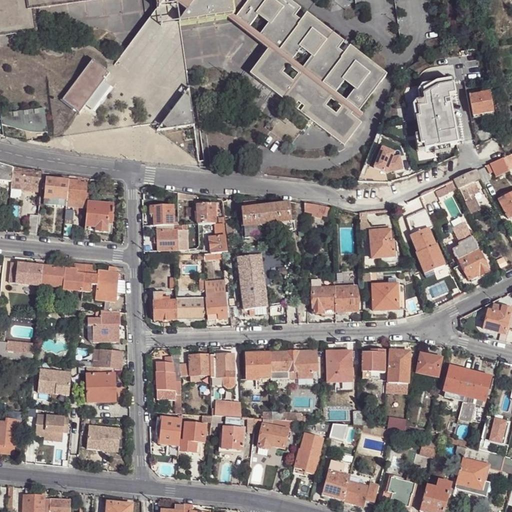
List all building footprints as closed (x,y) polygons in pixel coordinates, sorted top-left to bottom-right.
[(73,0),(31,6),(34,28),(0,32),(0,36),(37,32),(34,9),(100,0),(73,0)] [(0,0),(0,32),(34,28),(31,6),(73,0),(156,0),(157,9),(156,9),(157,11),(160,30),(179,26),(179,25),(233,18),(249,30),(249,0),(0,0)] [(284,65),(266,90),(291,109),(300,98),(306,103),(297,114),(332,142),(328,33),(305,16),(300,24),(296,29),(290,24),(294,19),(300,12),(284,0),(249,0),(249,30),(258,16),(269,25),(259,38),(270,46),(278,53),(274,57),(284,65)] [(169,88),(187,91),(179,26),(160,30),(157,11),(114,68),(118,71),(134,78),(152,85),(169,88)] [(258,16),(249,30),(259,38),(269,25),(258,16)] [(300,24),(294,19),(290,24),(296,29),(300,24)] [(341,45),(328,33),(332,142),(341,149),(359,126),(352,121),(348,118),(352,113),(356,116),(385,78),(348,50),(342,57),(339,61),(333,56),(336,52),(341,45)] [(248,75),(266,90),(284,65),(274,57),(278,53),(270,46),(248,75)] [(342,57),(336,52),(333,56),(339,61),(342,57)] [(79,116),(108,76),(91,63),(61,103),(79,116)] [(438,83),(423,93),(427,108),(420,110),(422,118),(418,119),(423,146),(426,144),(427,150),(459,145),(450,97),(457,97),(454,81),(438,83)] [(155,133),(173,130),(190,108),(187,91),(155,133)] [(492,113),(488,94),(469,97),(473,117),(489,114),(492,113)] [(291,109),(297,114),(306,103),(300,98),(291,109)] [(190,108),(173,130),(193,127),(190,108)] [(43,110),(0,116),(1,122),(1,127),(9,131),(9,129),(24,132),(46,129),(43,110)] [(395,154),(383,149),(375,168),(388,172),(403,169),(400,156),(394,157),(395,154)] [(511,154),(503,159),(503,158),(503,159),(507,168),(511,166),(511,154)] [(496,177),(509,171),(507,168),(503,159),(490,164),(493,172),(496,177)] [(0,177),(12,179),(13,168),(0,164),(0,177)] [(22,192),(40,194),(42,173),(13,168),(12,179),(11,183),(11,184),(22,185),(22,191),(22,192)] [(475,183),(480,180),(476,171),(454,180),(458,191),(465,188),(475,183)] [(67,182),(68,182),(69,177),(47,173),(46,180),(67,182)] [(46,180),(44,200),(55,201),(55,200),(66,201),(67,182),(46,180)] [(68,182),(67,200),(85,201),(87,185),(79,184),(79,183),(77,183),(68,182)] [(479,193),(475,183),(465,188),(467,194),(461,196),(463,201),(470,198),(470,197),(479,193)] [(511,194),(511,195),(502,200),(499,201),(508,220),(511,218),(511,217),(511,194)] [(418,197),(411,201),(413,207),(421,204),(418,197)] [(67,200),(66,207),(84,209),(85,201),(67,200)] [(464,204),(470,215),(478,211),(477,209),(474,204),(473,200),(464,204)] [(241,211),(243,228),(257,226),(277,224),(291,222),(289,205),(258,209),(257,202),(245,203),(246,210),(241,211)] [(87,203),(85,228),(95,229),(95,233),(107,234),(108,224),(112,224),(113,206),(90,204),(87,203)] [(304,204),(304,212),(312,213),(312,211),(318,212),(318,211),(323,212),(324,207),(316,205),(304,204)] [(197,206),(197,225),(214,224),(214,222),(214,217),(215,214),(214,205),(197,206)] [(153,217),(153,227),(156,227),(173,226),(172,207),(149,207),(149,217),(153,217)] [(331,217),(331,215),(328,214),(329,209),(329,208),(324,207),(323,212),(322,215),(327,216),(328,216),(331,217)] [(228,210),(224,210),(227,240),(232,240),(228,210)] [(358,215),(337,210),(337,211),(336,216),(359,220),(359,214),(358,215)] [(433,227),(426,210),(405,219),(410,237),(427,230),(433,227)] [(28,235),(36,235),(38,218),(30,217),(28,235)] [(292,233),(291,222),(277,224),(279,235),(292,233)] [(453,251),(458,260),(477,251),(464,224),(452,230),(460,245),(458,245),(460,248),(453,251)] [(173,226),(156,227),(156,240),(157,245),(157,252),(186,251),(186,241),(177,241),(177,234),(182,233),(182,226),(178,226),(173,226)] [(185,226),(182,226),(182,233),(177,234),(177,241),(186,241),(185,226)] [(243,228),(244,234),(245,239),(258,237),(257,226),(243,228)] [(434,246),(427,230),(410,237),(409,237),(416,254),(415,255),(422,273),(431,269),(432,271),(445,266),(436,246),(434,246)] [(372,259),(380,259),(394,258),(394,252),(393,242),(390,242),(389,231),(370,232),(372,259)] [(227,251),(226,237),(220,238),(209,238),(209,246),(210,255),(222,254),(228,254),(227,251)] [(477,251),(458,260),(468,281),(477,277),(477,278),(488,273),(477,251)] [(394,258),(380,259),(380,264),(399,262),(398,252),(397,252),(394,252),(394,258)] [(260,256),(238,259),(244,312),(249,311),(250,316),(262,315),(261,309),(267,309),(260,256)] [(37,266),(11,264),(9,284),(41,287),(42,278),(43,267),(37,266)] [(85,265),(74,264),(73,270),(72,283),(74,283),(80,284),(83,285),(85,265)] [(93,266),(85,265),(83,285),(82,293),(90,294),(91,285),(96,286),(97,275),(93,274),(93,266)] [(43,267),(42,278),(41,287),(49,288),(63,289),(63,291),(77,293),(82,293),(83,285),(80,284),(80,286),(74,286),(74,283),(72,283),(73,270),(43,267)] [(105,302),(108,274),(98,272),(97,275),(96,286),(95,301),(105,302)] [(115,274),(108,274),(105,302),(104,312),(109,312),(110,302),(115,303),(116,294),(118,281),(118,274),(115,274)] [(125,295),(125,282),(118,281),(116,294),(125,295)] [(225,289),(225,284),(224,281),(205,283),(206,290),(225,289)] [(396,286),(397,311),(405,310),(404,285),(396,286)] [(373,312),(397,311),(396,286),(387,286),(372,286),(373,312)] [(335,310),(335,314),(336,314),(344,313),(350,313),(357,313),(357,304),(357,296),(356,288),(334,289),(335,310)] [(206,290),(206,299),(226,297),(225,293),(225,289),(206,290)] [(321,310),(335,310),(334,289),(321,289),(311,289),(312,315),(321,315),(321,310)] [(175,291),(176,299),(183,299),(183,291),(175,291)] [(228,293),(229,304),(237,303),(236,292),(228,292),(228,293)] [(154,322),(176,321),(176,301),(169,302),(165,302),(163,302),(162,295),(153,295),(154,322)] [(208,321),(218,320),(227,319),(226,297),(206,299),(207,314),(208,314),(208,321)] [(176,301),(176,321),(204,320),(203,298),(183,299),(176,299),(176,301)] [(81,304),(81,302),(74,302),(73,311),(80,312),(80,311),(81,304)] [(483,330),(504,335),(510,310),(495,306),(492,309),(491,312),(490,312),(487,314),(483,330)] [(111,327),(118,327),(120,327),(119,314),(100,315),(101,320),(88,321),(88,329),(93,329),(93,346),(119,345),(118,332),(115,332),(115,329),(111,330),(111,327)] [(6,343),(0,342),(0,359),(18,361),(22,361),(23,353),(5,351),(6,343)] [(23,353),(34,354),(35,346),(6,343),(5,351),(23,353)] [(93,352),(92,364),(95,364),(96,366),(99,366),(100,352),(93,352)] [(120,371),(122,354),(101,352),(100,352),(99,366),(98,369),(113,370),(120,371)] [(287,354),(269,354),(270,373),(290,372),(290,379),(297,379),(297,372),(298,372),(297,353),(297,352),(287,352),(287,353),(287,354)] [(316,352),(299,353),(299,379),(312,378),(312,372),(317,372),(316,352)] [(362,374),(371,374),(384,374),(384,352),(370,352),(369,355),(361,355),(361,374),(362,374)] [(33,362),(34,354),(23,353),(22,361),(24,362),(33,362)] [(327,384),(353,384),(352,353),(327,353),(327,384)] [(270,373),(269,354),(245,355),(246,381),(258,380),(257,377),(270,376),(270,373)] [(215,357),(209,357),(210,376),(210,378),(225,378),(225,373),(233,372),(232,355),(215,356),(215,357)] [(387,385),(407,386),(408,360),(401,359),(401,355),(389,355),(387,385)] [(420,355),(416,374),(437,378),(441,360),(420,355)] [(179,365),(178,356),(171,356),(171,358),(164,358),(164,364),(172,364),(172,374),(174,374),(174,380),(179,380),(179,377),(179,365)] [(209,357),(209,356),(188,357),(189,365),(190,376),(199,376),(210,376),(209,357)] [(180,396),(179,380),(174,380),(174,374),(172,374),(172,364),(164,364),(156,364),(156,373),(155,373),(155,391),(156,391),(156,397),(171,398),(171,395),(168,394),(168,391),(174,392),(174,396),(180,396)] [(189,365),(179,365),(179,377),(190,376),(189,365)] [(113,375),(113,370),(98,369),(87,368),(87,376),(113,375)] [(463,398),(470,373),(449,368),(445,381),(443,392),(463,398)] [(71,373),(40,370),(37,393),(69,396),(71,373)] [(234,381),(233,372),(225,373),(225,378),(225,382),(234,381)] [(290,372),(270,373),(270,376),(270,380),(290,379),(290,372)] [(490,379),(470,373),(463,398),(476,401),(483,403),(487,391),(490,379)] [(86,388),(87,392),(87,404),(115,403),(114,375),(113,375),(87,376),(86,376),(86,388)] [(180,401),(180,396),(174,396),(174,392),(168,391),(168,394),(171,395),(171,398),(156,397),(156,391),(155,391),(155,401),(175,401),(180,401)] [(476,401),(463,398),(458,415),(472,419),(476,401)] [(241,419),(241,407),(234,406),(234,413),(228,413),(227,418),(240,419),(241,419)] [(487,415),(489,409),(479,406),(477,413),(487,415)] [(361,420),(361,412),(352,412),(352,417),(352,426),(361,427),(361,420)] [(301,416),(271,414),(271,421),(301,424),(301,418),(301,416)] [(44,439),(61,440),(62,435),(63,427),(67,427),(68,420),(37,417),(35,438),(44,439)] [(212,417),(211,417),(210,422),(210,423),(210,428),(221,429),(221,418),(219,417),(212,417)] [(240,427),(240,419),(227,418),(224,418),(223,426),(240,427)] [(169,447),(178,448),(178,441),(180,421),(160,419),(158,445),(166,446),(169,447)] [(508,425),(486,419),(481,442),(503,447),(508,425)] [(383,424),(361,420),(361,427),(382,431),(383,424)] [(0,423),(0,446),(14,448),(16,435),(18,435),(19,422),(8,421),(8,423),(8,424),(5,424),(0,423)] [(190,447),(203,447),(205,425),(184,424),(182,442),(190,443),(190,447)] [(120,428),(89,426),(87,450),(118,453),(120,428)] [(221,450),(234,451),(235,446),(241,446),(243,446),(244,428),(240,427),(223,426),(222,426),(221,450)] [(261,426),(261,427),(257,448),(267,451),(268,447),(282,450),(287,432),(262,426),(261,426)] [(344,435),(346,426),(332,426),(329,438),(337,440),(338,434),(344,435)] [(426,430),(405,427),(404,434),(409,435),(424,438),(425,433),(426,430)] [(409,435),(404,434),(393,432),(391,439),(407,443),(409,435)] [(452,440),(425,433),(424,438),(438,441),(451,445),(452,440)] [(303,434),(299,450),(318,455),(322,439),(303,434)] [(419,456),(434,459),(437,444),(423,440),(419,456)] [(479,447),(452,440),(451,445),(458,446),(466,449),(478,452),(479,447)] [(178,448),(177,453),(202,455),(203,447),(190,447),(190,443),(182,442),(178,441),(178,448)] [(14,448),(0,446),(0,454),(14,455),(14,448)] [(462,460),(466,449),(458,446),(456,453),(457,457),(458,459),(462,460)] [(318,455),(299,450),(297,458),(294,457),(292,462),(295,464),(294,469),(304,472),(304,473),(307,474),(313,476),(318,455)] [(511,459),(505,458),(489,455),(487,463),(488,463),(487,467),(489,467),(488,470),(511,475),(511,459)] [(462,460),(456,486),(470,490),(482,493),(484,483),(488,470),(489,467),(487,467),(462,460)] [(327,473),(348,478),(350,472),(352,465),(336,461),(335,463),(330,462),(327,473)] [(348,478),(347,483),(361,487),(364,476),(350,472),(348,478)] [(321,497),(342,502),(347,483),(348,478),(327,473),(321,497)] [(408,475),(405,483),(414,485),(416,478),(408,475)] [(414,485),(405,483),(399,481),(400,478),(392,476),(391,479),(387,494),(384,493),(382,501),(389,503),(390,505),(409,510),(415,485),(414,485)] [(347,483),(342,502),(344,503),(350,504),(364,508),(365,504),(366,501),(369,489),(368,489),(361,487),(347,483)] [(482,493),(470,490),(469,494),(486,499),(490,485),(484,483),(482,493)] [(441,484),(439,491),(448,494),(450,486),(441,484)] [(366,501),(374,504),(378,488),(369,485),(368,489),(369,489),(366,501)] [(456,486),(454,491),(458,492),(469,494),(470,490),(456,486)] [(426,488),(420,511),(443,511),(448,494),(439,491),(426,488)] [(23,511),(49,511),(49,500),(45,500),(45,498),(24,497),(23,511)] [(69,511),(70,501),(49,500),(49,511),(69,511)]
